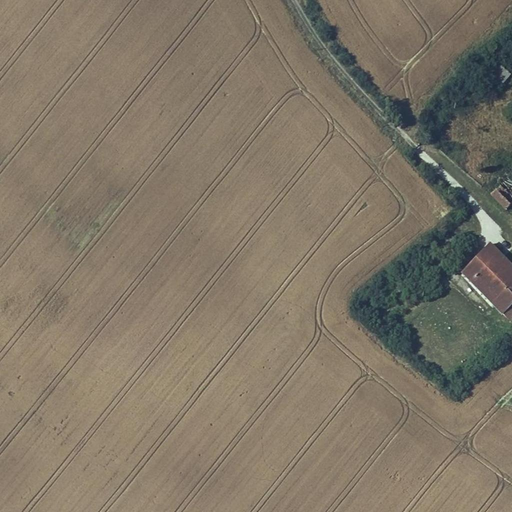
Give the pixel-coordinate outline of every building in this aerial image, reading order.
[(490,80),(501,87),(510,73),(498,66),(490,80)] [(476,119),(495,97),(483,86),(464,107),(476,119)] [(511,204),(496,189),(475,211),(490,225),(511,204)] [(511,241),(511,204),(490,225),(510,244),(511,241)] [(453,288),(502,334),(511,324),(511,293),(478,261),(453,288)]
